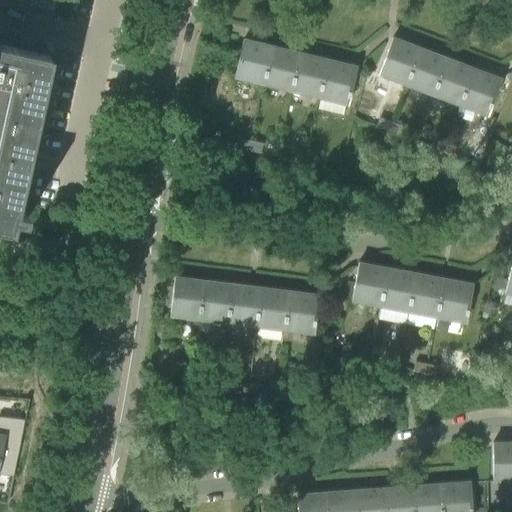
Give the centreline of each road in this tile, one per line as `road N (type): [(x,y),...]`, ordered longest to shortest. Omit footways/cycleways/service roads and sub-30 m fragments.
road 1 (residential): [(92,501),(267,480),(511,420)]
road 2 (residential): [(511,231),(329,241),(139,218)]
road 3 (residential): [(92,501),(139,218)]
road 4 (residential): [(139,218),(183,0)]
